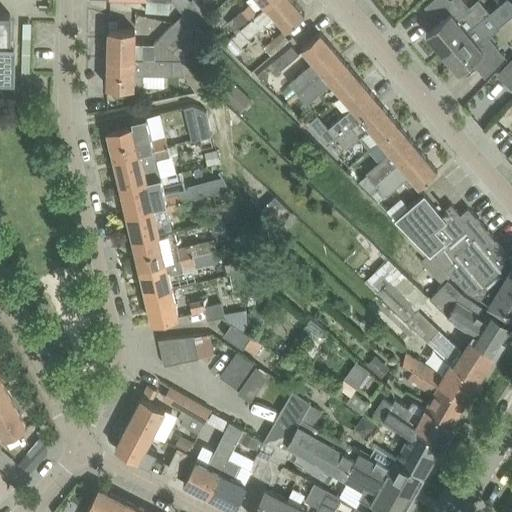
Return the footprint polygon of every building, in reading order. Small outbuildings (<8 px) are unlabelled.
[(190,0),(183,11),(184,12),(198,25),(210,16),(196,0),(190,0)] [(266,6),(258,13),(241,28),(249,38),(275,16),(286,29),(305,13),(293,0),(274,0),(267,6),(266,6)] [(427,32),(442,50),(468,29),(446,3),(450,0),(431,0),(425,5),(439,21),(427,32)] [(503,0),(488,12),(498,25),(511,13),(511,0),(503,0)] [(237,31),(241,28),(258,13),(250,3),(229,21),(237,31)] [(0,74),(14,75),(15,43),(10,42),(11,13),(0,12),(0,74)] [(206,33),(198,25),(184,12),(159,37),(174,51),(188,36),(196,44),(206,33)] [(108,57),(136,58),(136,43),(136,29),(109,28),(108,57)] [(468,29),(442,50),(459,70),(472,60),(485,76),(505,56),(486,34),(478,41),(468,29)] [(270,55),(289,39),(289,38),(283,30),(263,47),(270,55)] [(298,91),(304,86),(341,55),(321,31),(302,47),(313,61),(289,81),(298,91)] [(181,59),(174,51),(159,37),(154,42),(153,58),(180,59),(181,59)] [(280,70),(299,53),(292,45),(273,62),(280,70)] [(330,81),(342,95),(361,78),(341,55),(304,86),(313,96),(321,89),(321,88),(330,81)] [(143,74),(185,75),(180,59),(153,58),(136,58),(108,57),(108,86),(135,86),(135,84),(143,83),(143,74)] [(269,72),(265,67),(259,72),(259,78),(265,84),(269,80),(269,72)] [(319,136),(328,145),(362,116),(362,117),(380,102),(361,78),(342,95),(352,107),(319,136)] [(235,83),(224,96),(237,108),(248,95),(235,83)] [(380,140),(399,124),(380,102),(362,117),(362,116),(328,145),(338,154),(346,147),(347,147),(370,128),(380,140)] [(194,104),(185,106),(193,139),(213,135),(207,110),(194,104)] [(108,129),(109,130),(114,152),(115,157),(167,145),(164,133),(152,136),(147,115),(132,118),(133,123),(128,125),(108,129)] [(381,140),(371,149),(380,160),(367,171),(368,173),(360,180),(370,190),(377,182),(382,177),(390,170),(399,162),(400,163),(419,147),(399,124),(380,140),(381,140)] [(121,183),(147,178),(148,179),(162,176),(157,157),(169,155),(167,145),(115,157),(121,183)] [(377,182),(370,190),(379,199),(385,193),(387,195),(410,175),(419,186),(423,183),(438,170),(419,147),(400,163),(399,162),(390,170),(382,177),(377,182)] [(220,162),(217,149),(205,151),(208,164),(216,163),(220,162)] [(188,186),(177,189),(166,192),(162,176),(148,179),(147,178),(121,183),(127,211),(154,205),(180,199),(191,196),(188,186)] [(425,192),(400,214),(396,217),(430,251),(452,274),(468,290),(499,309),(511,317),(511,256),(469,206),(461,213),(452,202),(444,209),(446,211),(443,214),(425,192)] [(260,210),(274,224),(290,208),(275,194),(260,210)] [(181,200),(183,211),(190,209),(194,204),(192,197),(181,200)] [(167,203),(169,213),(182,209),(180,199),(167,202),(167,203)] [(127,211),(134,238),(160,232),(154,205),(127,211)] [(214,238),(190,244),(179,246),(175,229),(160,233),(160,232),(134,238),(140,266),(193,254),(217,248),(214,238)] [(452,274),(430,251),(420,260),(443,283),(431,296),(458,323),(474,333),(471,337),(495,353),(511,324),(511,322),(493,311),(464,293),(450,279),(448,277),(452,274)] [(140,266),(147,293),(173,287),(170,273),(184,270),(183,267),(195,264),(193,254),(140,266)] [(270,254),(256,268),(265,276),(278,262),(270,254)] [(478,379),(495,353),(471,337),(465,347),(420,305),(429,297),(406,274),(395,285),(390,280),(379,292),(451,362),(478,379)] [(180,315),(173,287),(147,293),(153,321),(180,315)] [(192,312),(207,309),(204,299),(190,302),(192,312)] [(249,324),(260,323),(260,310),(248,311),(249,324)] [(224,334),(244,347),(252,335),(233,322),(224,334)] [(164,364),(215,354),(211,332),(159,338),(164,364)] [(240,389),(257,364),(236,350),(218,374),(240,389)] [(406,352),(404,362),(413,368),(467,398),(478,379),(451,362),(445,374),(406,352)] [(346,376),(359,384),(369,367),(356,359),(346,376)] [(413,368),(407,379),(430,391),(431,389),(435,391),(428,403),(456,418),(467,398),(413,368)] [(0,373),(0,405),(14,398),(0,373)] [(149,383),(129,421),(153,432),(165,407),(152,400),(158,388),(149,383)] [(293,388),(275,420),(294,430),(288,443),(365,487),(359,497),(383,511),(385,507),(393,511),(403,511),(413,494),(354,459),(357,455),(350,451),(353,446),(314,425),(302,418),(310,402),(311,402),(293,388)] [(189,395),(179,415),(184,418),(181,422),(199,432),(212,409),(189,395)] [(425,473),(443,442),(390,407),(393,404),(384,397),(373,413),(409,437),(397,457),(425,473)] [(0,439),(28,425),(14,398),(0,405),(0,439)] [(397,398),(393,404),(390,407),(443,442),(454,422),(426,407),(425,408),(413,399),(408,406),(397,398)] [(302,418),(314,425),(323,409),(311,402),(302,418)] [(219,421),(222,415),(213,411),(208,420),(213,422),(219,421)] [(229,458),(238,439),(244,428),(230,420),(207,463),(197,457),(184,481),(210,494),(229,458)] [(162,470),(166,461),(156,456),(159,450),(147,444),(153,432),(129,421),(116,446),(139,458),(162,470)] [(254,446),(259,437),(247,431),(247,430),(244,428),(238,439),(254,447),(254,446)] [(194,441),(180,434),(175,444),(188,451),(194,441)] [(264,440),(249,468),(248,469),(251,471),(261,476),(270,456),(276,446),(264,440)] [(355,443),(353,446),(350,451),(357,455),(354,459),(413,494),(425,473),(397,457),(396,457),(375,445),(370,452),(355,443)] [(189,452),(178,446),(170,462),(167,468),(178,474),(189,452)] [(270,456),(283,463),(289,453),(276,446),(270,456)] [(39,463),(28,453),(19,462),(30,472),(39,463)] [(273,483),(283,463),(270,456),(261,476),(273,483)] [(245,482),(251,471),(248,469),(249,468),(229,458),(210,494),(235,507),(247,484),(245,482)] [(318,506),(327,489),(314,482),(305,499),(318,506)] [(117,511),(125,498),(99,485),(85,511),(117,511)] [(278,511),(286,498),(265,487),(251,511),(278,511)] [(332,511),(341,496),(327,489),(318,506),(316,509),(321,511),(332,511)] [(149,511),(150,511),(125,498),(117,511),(149,511)] [(306,511),(308,508),(286,498),(278,511),(306,511)]
